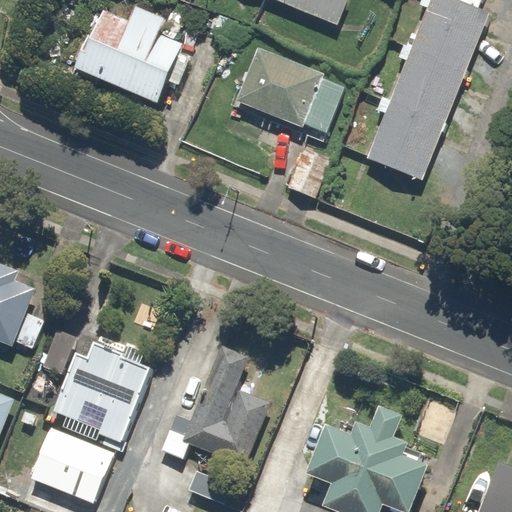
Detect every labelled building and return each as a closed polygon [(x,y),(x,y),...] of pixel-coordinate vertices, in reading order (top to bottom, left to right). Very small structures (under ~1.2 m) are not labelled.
[(262,0),(323,26),(324,23),(335,28),(346,0),(262,0)] [(424,0),(364,162),(423,184),(486,17),(439,0),(424,0)] [(107,12),(79,73),(161,110),(189,49),(107,12)] [(240,24),(221,16),(211,38),(230,47),(240,24)] [(239,101),(304,129),(325,80),(260,52),(239,101)] [(0,338),(15,344),(35,291),(0,277),(0,338)] [(63,379),(76,343),(57,336),(43,372),(63,379)] [(56,418),(122,443),(151,369),(85,344),(56,418)] [(180,463),(188,443),(245,467),(272,404),(236,388),(250,355),(225,344),(210,377),(206,375),(185,423),(175,419),(161,455),(180,463)] [(359,423),(354,436),(328,425),(307,474),(332,486),(323,506),(336,511),(378,511),(380,506),(393,511),(406,511),(426,467),(402,457),(407,444),(394,438),(401,420),(380,412),(374,429),(359,423)] [(54,430),(36,471),(34,470),(24,502),(53,511),(63,511),(69,496),(90,505),(112,455),(54,430)] [(511,511),(511,461),(501,457),(479,511),(511,511)] [(200,474),(191,494),(220,506),(229,486),(200,474)]
